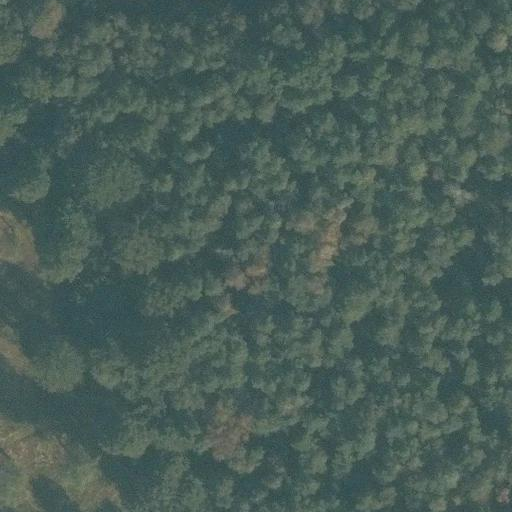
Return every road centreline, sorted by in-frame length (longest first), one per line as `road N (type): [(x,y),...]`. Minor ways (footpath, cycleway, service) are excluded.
road 1 (track): [(231,511),(27,38)]
road 2 (track): [(231,0),(27,38)]
